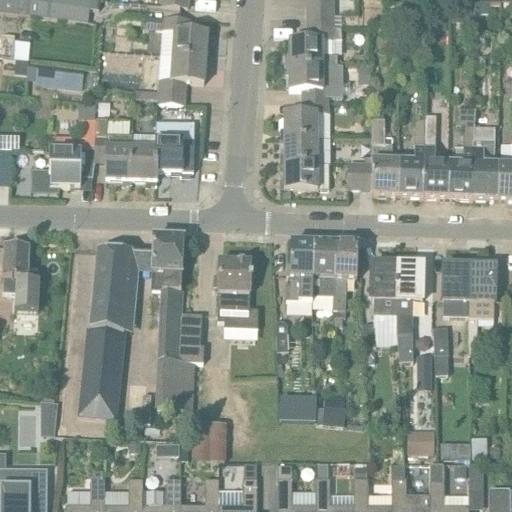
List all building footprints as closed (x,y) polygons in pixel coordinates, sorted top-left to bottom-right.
[(0,0),(0,17),(31,22),(48,23),(88,26),(90,13),(90,10),(97,11),(98,0),(0,0)] [(160,0),(160,11),(186,13),(187,1),(205,2),(205,0),(160,0)] [(306,0),(307,8),(333,8),(332,0),(306,0)] [(307,8),(306,20),(333,20),(333,8),(307,8)] [(333,32),(333,20),(306,20),(306,32),(333,32)] [(170,60),(205,63),(207,37),(189,36),(189,25),(147,22),(146,34),(161,35),(161,36),(172,37),(170,60)] [(288,70),(336,70),(336,59),(334,59),(334,45),(341,45),(342,32),(333,32),(306,32),(306,44),(288,44),(288,70)] [(156,84),(155,97),(157,97),(184,99),(184,87),(203,89),(205,63),(170,60),(168,85),(156,84)] [(15,66),(14,78),(26,79),(27,67),(15,66)] [(300,107),(327,107),(327,95),(322,95),(322,83),(328,83),(328,85),(341,85),(341,70),(336,70),(288,70),(288,96),(300,96),(300,107)] [(38,74),(37,87),(83,93),(85,80),(38,74)] [(156,104),(157,97),(155,97),(133,95),(132,102),(156,104)] [(184,99),(157,97),(156,109),(184,111),(184,99)] [(282,144),(318,144),(318,119),(327,119),(327,107),(300,107),(300,118),(282,118),(282,144)] [(196,138),(196,113),(184,113),(184,138),(196,138)] [(445,205),(470,206),(472,114),(456,113),(455,130),(464,130),(462,168),(446,167),(445,205)] [(496,207),(496,169),(494,169),(495,132),(474,132),(475,114),(472,114),(470,206),(496,207)] [(445,205),(446,167),(446,158),(434,158),(435,121),(425,120),(424,125),(423,125),(421,204),(445,205)] [(104,186),(129,186),(131,152),(131,140),(106,139),(106,124),(94,124),(93,155),(93,167),(105,168),(104,186)] [(397,203),(421,204),(423,125),(414,124),(413,166),(399,165),(397,203)] [(397,203),(399,165),(391,165),(392,143),(384,143),(385,125),(370,125),(370,168),(371,167),(371,194),(371,202),(397,203)] [(0,139),(0,186),(11,186),(11,151),(20,151),(20,140),(0,139)] [(156,143),(156,177),(180,178),(180,168),(192,168),(193,142),(180,141),(180,143),(156,143)] [(155,187),(156,177),(156,143),(154,143),(153,153),(131,152),(129,186),(155,187)] [(282,168),(329,169),(329,144),(318,144),(282,144),(282,168)] [(93,167),(93,155),(48,154),(47,175),(49,175),(49,192),(79,193),(79,182),(91,183),(93,167)] [(496,207),(511,207),(511,155),(511,169),(496,169),(496,207)] [(359,194),(359,167),(347,167),(347,194),(359,194)] [(371,167),(370,168),(359,167),(359,194),(371,194),(371,167)] [(282,194),(315,195),(329,195),(329,169),(282,168),(282,194)] [(95,256),(87,334),(129,339),(132,340),(138,277),(149,277),(149,280),(151,280),(150,295),(159,296),(154,415),(191,416),(193,369),(178,367),(181,320),(180,297),(182,244),(153,242),(151,258),(95,256)] [(311,305),(312,302),(313,248),(290,247),(287,304),(311,305)] [(312,302),(332,302),(334,249),(313,248),(312,302)] [(334,249),(332,302),(331,316),(332,316),(332,322),(335,322),(335,330),(342,330),(342,323),(344,323),(345,286),(355,286),(356,249),(334,249)] [(25,300),(26,284),(28,253),(3,252),(2,284),(1,299),(25,300)] [(217,265),(216,299),(216,315),(216,327),(225,327),(225,336),(259,337),(259,314),(248,314),(248,300),(249,300),(250,284),(251,284),(252,280),(249,280),(249,266),(217,265)] [(387,321),(397,321),(395,270),(369,269),(369,307),(372,307),(372,321),(376,321),(376,326),(387,327),(387,321)] [(412,308),(421,308),(422,270),(395,270),(397,321),(396,339),(412,339),(412,308)] [(442,308),(442,322),(468,322),(469,271),(442,271),(441,308),(442,308)] [(469,271),(468,322),(467,347),(476,348),(476,325),(492,325),(492,310),(493,310),(494,272),(469,271)] [(181,320),(178,367),(193,369),(202,369),(203,352),(199,352),(200,321),(181,320)] [(363,354),(375,353),(373,329),(361,330),(363,354)] [(276,366),(293,365),(292,331),(275,332),(276,366)] [(446,361),(447,361),(446,333),(432,334),(434,382),(447,381),(446,361)] [(129,339),(87,334),(77,422),(119,427),(129,339)] [(412,339),(396,339),(397,368),(413,368),(412,339)] [(430,361),(415,361),(415,395),(430,395),(430,361)] [(315,428),(342,433),(344,415),(343,400),(324,400),(323,414),(315,414),(315,428)] [(286,407),(286,405),(277,404),(276,425),(313,426),(313,408),(286,407)] [(57,440),(58,406),(43,406),(42,439),(57,440)] [(190,467),(222,468),(223,429),(191,428),(190,467)] [(277,454),(279,454),(279,465),(310,465),(310,456),(339,456),(339,465),(366,465),(366,437),(308,431),(277,431),(277,454)] [(433,457),(434,457),(434,441),(422,441),(422,457),(424,457),(424,467),(432,467),(433,457)] [(442,447),(442,462),(472,461),(472,446),(442,447)] [(468,511),(482,511),(482,468),(468,468),(468,511)] [(45,511),(47,476),(2,475),(0,474),(0,511),(45,511)] [(103,511),(104,511),(104,485),(90,485),(90,511),(65,511),(103,511)] [(141,511),(142,511),(142,485),(128,485),(128,511),(104,511),(103,511),(141,511)] [(179,511),(181,511),(180,485),(166,485),(166,511),(142,511),(141,511),(179,511)] [(217,511),(219,511),(218,485),(204,485),(204,511),(181,511),(179,511),(217,511)] [(256,511),(257,485),(242,485),(242,511),(219,511),(217,511),(256,511)] [(316,511),(315,511),(291,511),(291,485),(277,485),(277,511),(316,511)] [(354,511),(353,511),(329,511),(329,485),(315,485),(315,511),(316,511),(354,511)] [(392,511),(391,511),(367,511),(367,485),(353,485),(353,511),(354,511),(392,511)] [(430,511),(429,511),(405,511),(405,485),(391,485),(391,511),(392,511),(430,511)] [(430,511),(468,511),(443,511),(443,485),(429,485),(429,511),(430,511)] [(487,511),(510,511),(511,496),(488,496),(487,511)]
